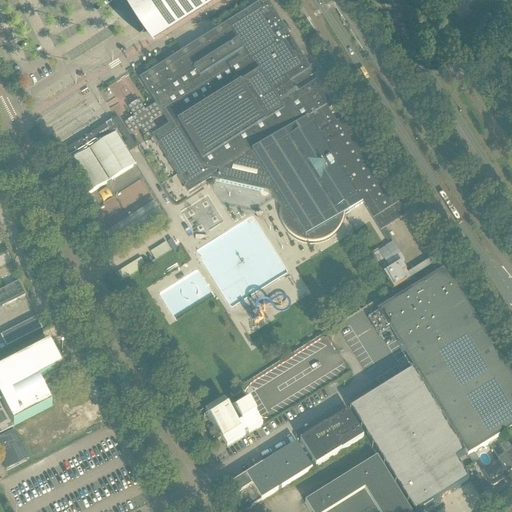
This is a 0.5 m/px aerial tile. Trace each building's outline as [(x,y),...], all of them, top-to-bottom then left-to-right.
[(131,0),(153,35),(154,34),(152,31),(156,29),(160,27),(176,17),(179,14),(194,5),(197,3),(202,0),(131,0)] [(209,180),(215,181),(269,193),(274,200),(278,208),(278,211),(279,214),(279,218),(280,220),(281,223),(282,226),(284,228),(285,231),(287,233),(289,235),(291,237),(294,239),(296,240),(299,242),(302,243),(305,243),(308,244),(311,244),(313,244),(316,244),(319,243),(322,243),(325,242),(327,240),(330,239),(333,237),(335,235),(337,233),(339,230),(340,228),(342,225),(343,223),(344,220),(345,217),(345,214),(362,203),(380,232),(406,215),(345,118),(336,123),(326,107),(331,104),(317,81),(316,82),(296,95),(292,89),(317,73),(312,65),(308,68),(266,1),(140,80),(159,110),(170,127),(155,137),(184,184),(201,173),(207,181),(209,180)] [(112,127),(120,122),(118,118),(56,156),(83,199),(84,199),(83,198),(135,165),(136,166),(112,127)] [(133,184),(138,197),(147,194),(143,181),(133,184)] [(106,188),(98,192),(103,201),(111,197),(106,188)] [(91,196),(84,201),(90,211),(97,206),(91,196)] [(152,201),(124,220),(126,222),(111,232),(118,242),(161,214),(152,201)] [(150,253),(155,260),(170,251),(166,243),(150,253)] [(411,279),(401,263),(390,270),(377,250),(370,254),(393,290),(411,279)] [(115,275),(119,282),(145,266),(141,259),(115,275)] [(468,457),(511,429),(511,378),(446,271),(378,312),(384,321),(389,330),(456,438),(468,457)] [(0,292),(0,309),(25,296),(18,283),(0,292)] [(384,321),(378,312),(367,319),(379,336),(389,330),(384,321)] [(0,336),(6,347),(42,329),(36,318),(0,336)] [(271,416),(348,369),(326,334),(266,371),(272,381),(256,391),(271,416)] [(0,371),(0,400),(13,427),(52,407),(39,381),(62,369),(50,346),(0,371)] [(379,393),(349,411),(411,511),(420,511),(442,499),(468,482),(455,461),(464,455),(412,372),(379,393)] [(218,439),(220,438),(227,448),(245,437),(244,436),(247,434),(248,435),(262,427),(243,396),(229,405),(233,411),(230,413),(223,402),(205,414),(214,427),(208,429),(211,446),(218,439)] [(0,405),(0,434),(12,428),(0,405)] [(315,468),(363,438),(347,412),(300,442),(315,468)] [(0,438),(0,459),(6,471),(28,460),(14,432),(14,431),(0,438)] [(510,451),(511,450),(506,441),(499,446),(511,466),(511,455),(510,451)] [(240,508),(241,507),(248,503),(251,508),(312,470),(296,444),(244,477),(243,475),(239,478),(240,479),(222,490),(231,499),(232,499),(240,508)] [(511,466),(499,446),(491,450),(497,459),(499,458),(508,472),(511,469),(511,466)] [(409,511),(385,472),(377,459),(304,504),(309,511),(409,511)] [(508,479),(502,468),(499,463),(482,474),(491,489),(508,479)] [(248,503),(241,507),(243,511),(244,511),(251,508),(248,503)]
